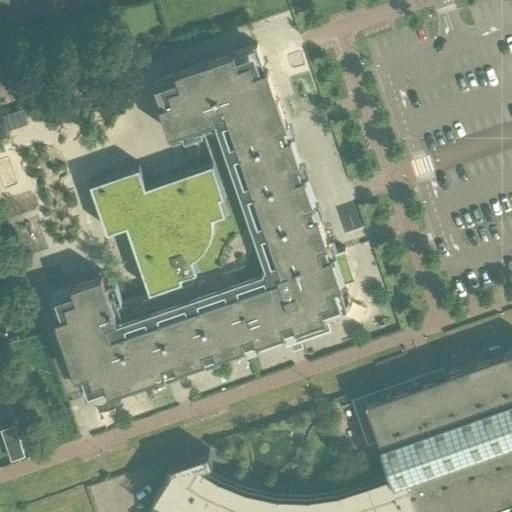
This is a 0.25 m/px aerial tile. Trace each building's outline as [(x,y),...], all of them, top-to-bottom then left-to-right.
[(217,157),(206,161),(146,182),(139,162),(91,179),(107,228),(127,221),(151,292),(113,305),(103,274),(51,292),(86,394),(166,367),(164,361),(169,359),(174,357),(176,363),(243,340),(244,343),(282,330),(284,336),(286,341),(282,343),(283,344),(300,338),(331,328),(330,326),(327,319),(337,315),(339,314),(342,313),(343,312),(344,310),(346,308),(348,306),(349,303),(350,300),(350,298),(350,295),(350,292),(350,290),(350,289),(346,280),(356,277),(345,247),(323,254),(322,249),(320,244),(329,241),(318,211),(310,214),(308,209),(306,204),(312,202),(288,133),(282,135),(281,130),(279,125),(285,123),(257,43),(154,77),(172,130),(203,119),(217,157)] [(24,108),(0,115),(0,116),(5,131),(29,122),(24,108)] [(371,240),(363,242),(369,258),(376,255),(371,240)] [(442,367),(435,369),(421,374),(353,398),(352,397),(351,397),(367,443),(381,438),(381,440),(391,470),(392,470),(395,477),(385,480),(395,511),(434,511),(437,511),(460,511),(493,500),(494,502),(511,495),(511,346),(444,370),(442,365),(441,366),(442,367)] [(3,438),(10,458),(23,454),(16,433),(3,438)] [(395,511),(385,480),(395,477),(392,470),(391,470),(338,488),(308,492),(277,491),(247,484),(218,473),(203,463),(213,459),(209,448),(169,463),(171,468),(153,496),(169,505),(165,511),(395,511)]
